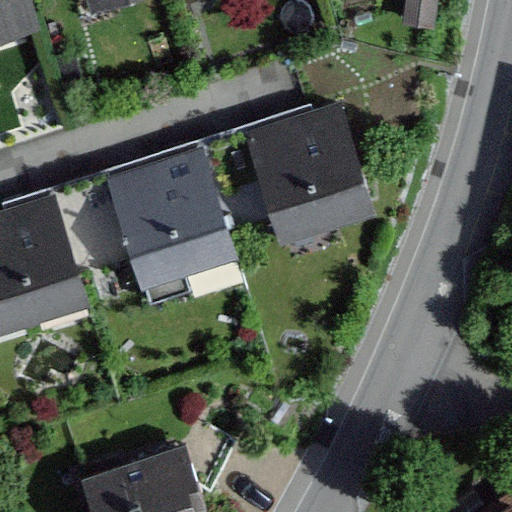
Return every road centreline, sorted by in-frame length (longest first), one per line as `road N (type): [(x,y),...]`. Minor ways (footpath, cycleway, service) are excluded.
road 1 (residential): [(396,378),(468,174),(511,8)]
road 2 (residential): [(0,176),(289,79)]
road 3 (residential): [(330,511),(396,378)]
